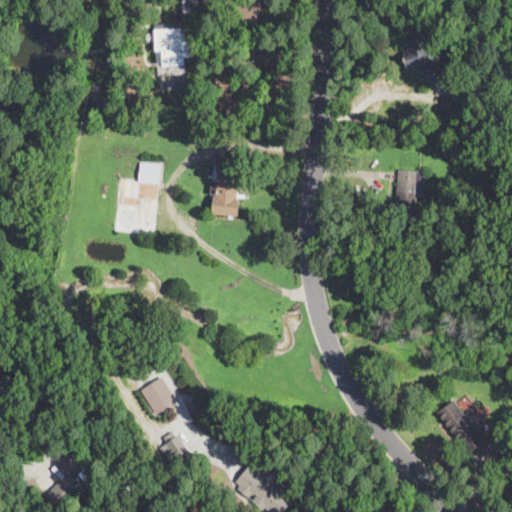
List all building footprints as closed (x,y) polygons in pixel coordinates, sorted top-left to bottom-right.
[(188,23),(190,45),(193,44),(194,57),(184,57),(185,73),(160,75),(159,65),(163,65),(163,63),(163,62),(163,53),(162,50),(158,51),(157,51),(156,51),(156,41),(155,32),(155,29),(184,28),(183,0),(200,0),(202,22),(188,23)] [(151,42),(150,42),(146,39),(146,36),(149,33),(155,32),(156,41),(151,42)] [(435,62),(445,70),(434,84),(415,68),(407,69),(401,52),(408,51),(406,41),(424,39),(426,55),(435,62)] [(103,107),(89,105),(92,85),(106,87),(103,107)] [(446,113),(442,113),(441,97),(454,96),(455,113),(446,113)] [(243,161),(242,173),(238,172),(236,198),(240,198),(239,216),(212,214),(214,196),(217,196),(217,194),(211,193),(212,181),(217,182),(218,170),(220,170),(220,165),(224,166),(225,156),(243,157),(243,161)] [(162,165),(160,181),(163,181),(158,212),(157,212),(153,235),(114,229),(118,207),(114,207),(115,205),(119,176),(138,179),(140,161),(162,165)] [(424,185),(423,197),(417,196),(414,224),(394,222),(400,169),(426,171),(424,185)] [(511,265),(504,266),(502,257),(511,256),(511,265)] [(90,357),(87,360),(82,353),(86,351),(90,357)] [(156,413),(141,388),(163,375),(178,399),(156,413)] [(473,404),(467,408),(461,400),(462,399),(468,395),(474,403),(473,404)] [(463,414),(465,417),(471,412),(479,422),(480,424),(475,429),(484,442),(469,453),(461,442),(459,443),(436,413),(453,400),(463,414)] [(190,453),(177,462),(173,455),(174,454),(167,444),(179,435),(191,453),(190,453)] [(262,476),(265,472),(275,481),(272,484),(276,488),(279,485),(287,493),(282,499),(290,506),(284,511),(271,511),(265,506),(260,511),(237,489),(240,485),(236,481),(250,465),(262,476)] [(83,489),(77,494),(64,480),(70,474),(83,489)] [(134,489),(123,495),(119,487),(130,481),(134,489)] [(65,505),(59,510),(47,495),(59,485),(61,484),(73,499),(65,505)]
